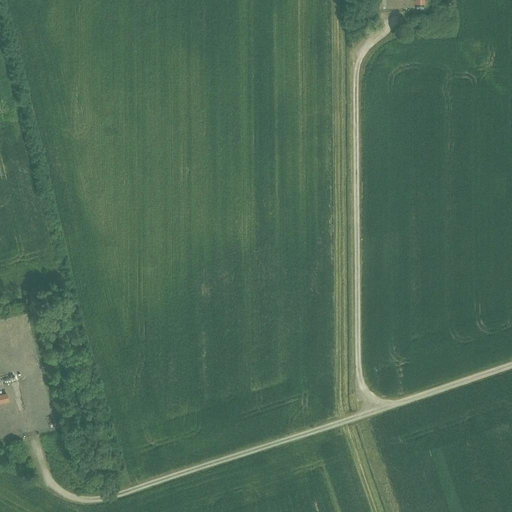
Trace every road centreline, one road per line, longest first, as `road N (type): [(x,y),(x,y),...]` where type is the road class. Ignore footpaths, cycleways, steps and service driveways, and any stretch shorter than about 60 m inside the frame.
road 1 (track): [(35,433),(50,488),(84,503),(511,369)]
road 2 (track): [(380,411),(360,379),(356,58),(390,13)]
